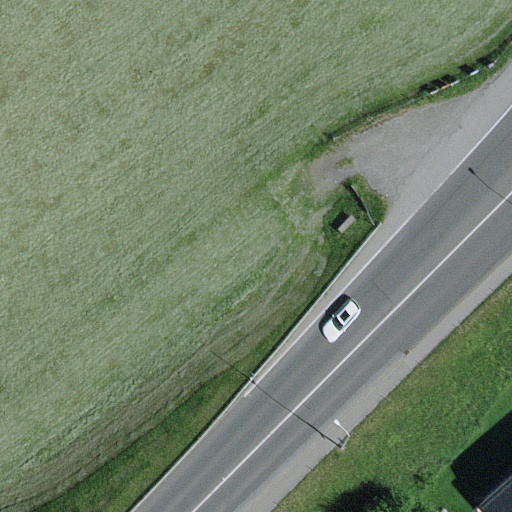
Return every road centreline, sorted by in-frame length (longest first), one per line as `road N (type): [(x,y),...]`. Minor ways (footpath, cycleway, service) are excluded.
road 1 (secondary): [(511,184),(195,511)]
road 2 (track): [(511,146),(376,152),(303,189),(230,247)]
